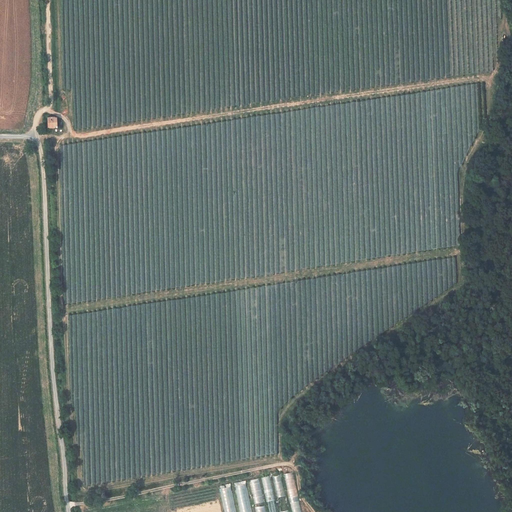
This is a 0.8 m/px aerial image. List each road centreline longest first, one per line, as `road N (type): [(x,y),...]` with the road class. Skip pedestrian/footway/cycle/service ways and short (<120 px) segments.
road 1 (track): [(36,136),(490,76)]
road 2 (track): [(36,136),(68,511)]
road 3 (track): [(67,504),(292,462),(312,511)]
road 4 (track): [(47,0),(51,98),(35,121),(36,136)]
